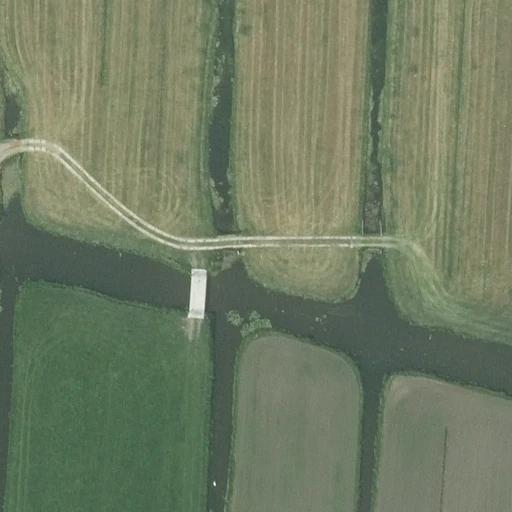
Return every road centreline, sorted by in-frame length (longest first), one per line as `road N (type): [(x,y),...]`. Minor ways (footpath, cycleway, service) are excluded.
road 1 (track): [(0,152),(48,147),(133,224),(179,247),(384,242),(467,303),(511,317)]
road 2 (track): [(183,511),(198,274)]
